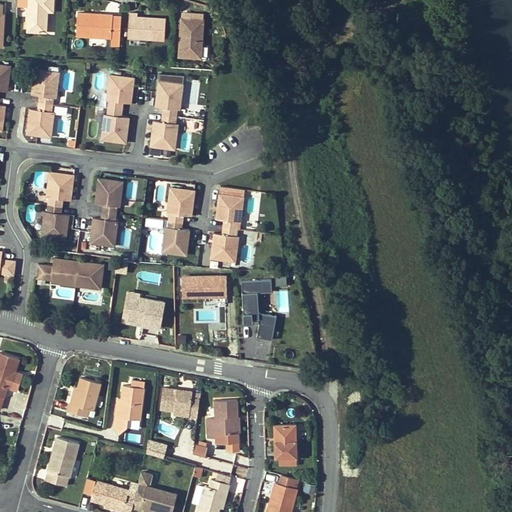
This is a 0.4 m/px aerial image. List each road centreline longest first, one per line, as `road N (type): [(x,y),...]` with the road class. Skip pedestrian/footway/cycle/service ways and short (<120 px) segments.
road 1 (residential): [(260,157),(212,170),(17,148),(8,209),(29,248),(15,327)]
road 2 (residential): [(256,373),(51,335)]
road 3 (residential): [(323,511),(331,459),(325,383),(256,373)]
road 4 (residential): [(51,335),(12,494)]
road 5 (residential): [(245,511),(257,469),(256,373)]
road 6 (unknown): [(32,415),(106,431),(115,377)]
